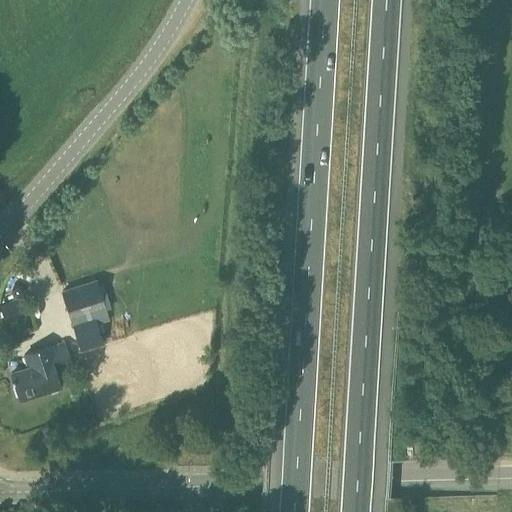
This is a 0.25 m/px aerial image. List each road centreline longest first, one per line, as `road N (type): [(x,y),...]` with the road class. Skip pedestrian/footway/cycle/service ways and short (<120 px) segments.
road 1 (motorway): [(325,0),(294,511)]
road 2 (motorway): [(355,511),(385,0)]
road 3 (unclassified): [(0,492),(511,478)]
road 4 (unclassified): [(0,241),(187,0)]
